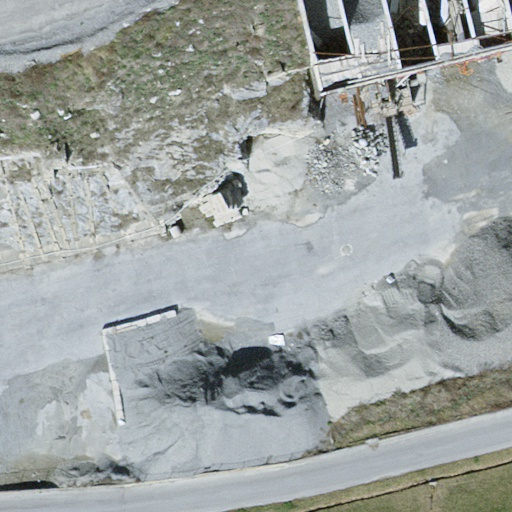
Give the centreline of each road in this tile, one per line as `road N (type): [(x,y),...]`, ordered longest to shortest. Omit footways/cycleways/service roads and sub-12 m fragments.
road 1 (track): [(511,181),(0,296),(0,15),(57,0)]
road 2 (unclassified): [(511,435),(357,475),(148,511)]
